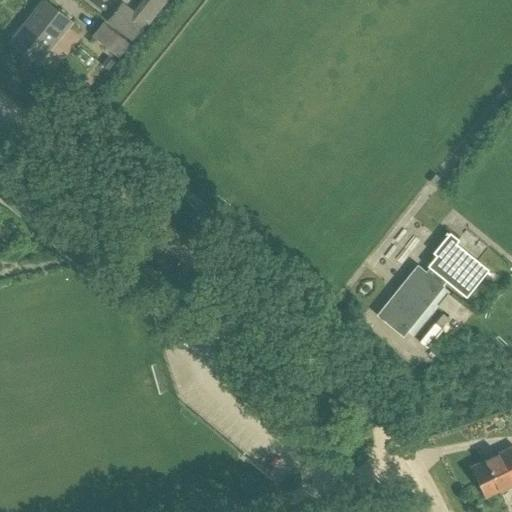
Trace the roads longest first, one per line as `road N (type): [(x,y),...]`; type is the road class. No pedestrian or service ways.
road 1 (residential): [(442,511),(421,461),(349,386),(0,104)]
road 2 (track): [(259,511),(421,461)]
